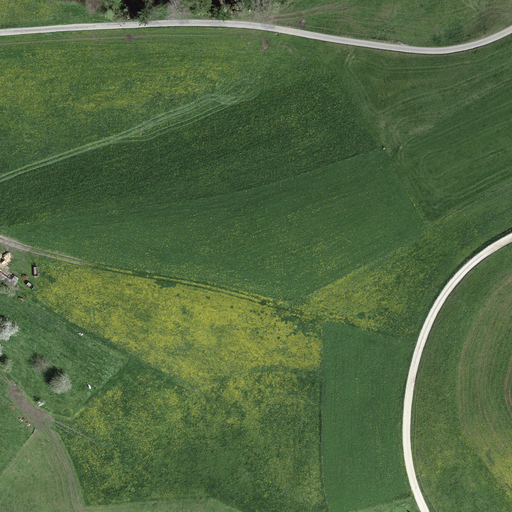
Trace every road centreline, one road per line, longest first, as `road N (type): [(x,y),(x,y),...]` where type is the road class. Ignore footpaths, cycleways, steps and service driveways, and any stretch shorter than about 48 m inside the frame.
road 1 (unclassified): [(0,31),(235,23),(439,50),(511,28)]
road 2 (unclassified): [(511,237),(460,273),(420,345),(406,445),(425,511)]
road 3 (track): [(0,238),(168,279)]
road 4 (track): [(0,377),(59,451),(76,498)]
